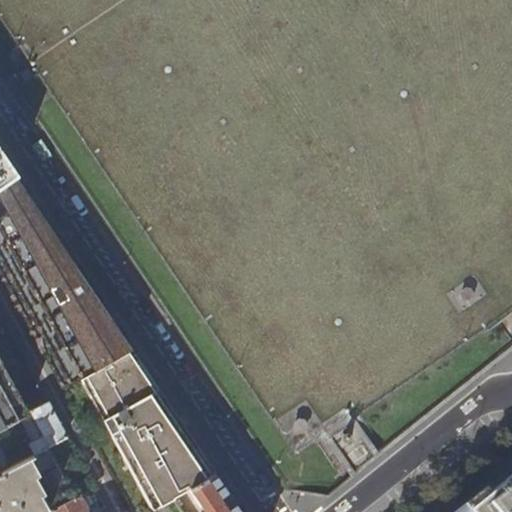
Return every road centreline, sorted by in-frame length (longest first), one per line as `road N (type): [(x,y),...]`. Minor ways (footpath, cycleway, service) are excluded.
road 1 (residential): [(0,116),(273,511)]
road 2 (residential): [(511,387),(499,387),(337,511)]
